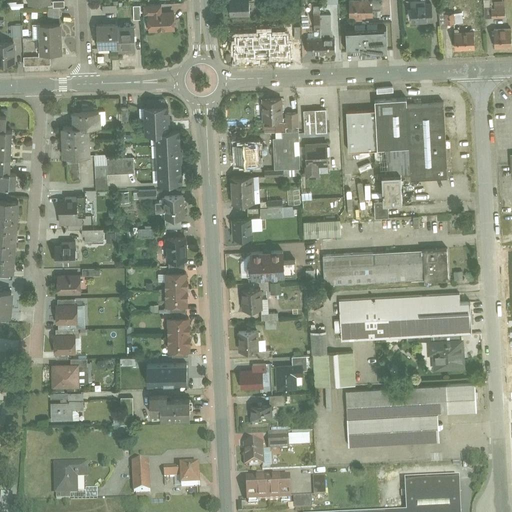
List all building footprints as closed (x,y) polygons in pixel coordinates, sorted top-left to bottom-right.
[(249,0),(230,0),(231,15),(249,14),(249,0)] [(382,0),(374,0),(350,0),(350,17),(356,16),(356,22),(362,22),(362,17),(373,16),(373,8),(383,8),(382,0)] [(421,0),(422,0),(412,0),(412,21),(413,21),(413,20),(419,20),(419,21),(432,20),(432,21),(433,21),(432,4),(426,4),(425,0),(421,0)] [(162,3),(144,4),(144,13),(150,13),(162,13),(162,3)] [(54,7),(48,7),(49,17),(61,17),(60,6),(57,7),(54,7)] [(505,17),(505,8),(492,8),(491,9),(491,17),(505,17)] [(162,13),(150,13),(150,26),(158,25),(158,28),(159,30),(166,30),(167,28),(174,27),(174,12),(162,13)] [(454,13),(446,13),(447,23),(454,23),(454,13)] [(331,14),(320,14),(321,28),(321,38),(332,38),(332,31),(330,31),(330,21),(332,21),(331,14)] [(61,23),(41,24),(42,38),(61,37),(61,23)] [(118,24),(97,24),(98,46),(99,46),(99,45),(110,45),(119,45),(119,26),(118,24)] [(23,25),(12,26),(12,37),(23,36),(23,25)] [(135,25),(119,26),(119,45),(119,48),(128,48),(128,50),(130,51),(132,52),(134,51),(135,49),(135,47),(135,25)] [(386,27),(346,29),(347,52),(362,51),(362,53),(372,52),(372,50),(387,49),(386,27)] [(271,33),(271,29),(260,30),(260,33),(238,34),(238,42),(234,42),(234,51),(237,51),(237,55),(255,55),(255,53),(269,52),(270,54),(288,53),(287,49),(290,49),(290,40),(286,40),(286,32),(271,33)] [(474,32),(459,32),(459,29),(458,29),(454,29),(454,33),(455,48),(474,47),(474,32)] [(511,45),(511,30),(494,30),(494,46),(511,45)] [(61,37),(42,38),(42,53),(62,52),(61,37)] [(321,38),(307,39),(308,53),(322,53),(321,38)] [(332,38),(321,38),(322,53),(336,52),(335,38),(332,38)] [(15,42),(0,42),(0,63),(16,63),(15,42)] [(407,96),(375,98),(376,108),(378,147),(410,146),(407,104),(407,96)] [(282,120),(282,98),(264,98),(264,120),(282,120)] [(444,102),(407,104),(410,146),(411,177),(448,175),(448,174),(452,173),(450,138),(446,138),(444,102)] [(148,106),(145,106),(146,119),(168,118),(167,113),(169,113),(168,105),(165,105),(148,106)] [(378,147),(376,108),(347,110),(349,150),(378,149),(378,147)] [(99,110),(75,112),(76,126),(88,126),(100,125),(99,110)] [(327,110),(304,111),(305,132),(328,131),(327,110)] [(298,113),(286,113),(287,131),(288,131),(299,130),(298,113)] [(168,118),(146,119),(147,132),(157,132),(157,131),(170,131),(170,130),(169,124),(168,124),(168,118)] [(76,126),(64,127),(65,141),(89,140),(88,126),(76,126)] [(6,129),(0,128),(0,143),(12,144),(13,130),(6,129)] [(180,130),(170,130),(170,131),(157,131),(157,132),(158,144),(179,143),(179,137),(181,137),(180,130)] [(299,130),(288,131),(287,131),(287,138),(294,138),(294,141),(300,140),(299,130)] [(276,138),(275,139),(276,163),(287,162),(295,162),(294,156),(294,141),(294,138),(287,138),(276,138)] [(256,139),(236,140),(237,163),(257,162),(256,139)] [(262,139),(256,139),(257,162),(263,162),(263,150),(265,151),(267,149),(267,147),(265,145),(262,147),(262,139)] [(89,140),(65,141),(65,156),(67,156),(79,155),(90,154),(89,140)] [(12,144),(0,143),(0,157),(11,158),(12,144)] [(179,143),(158,144),(159,156),(182,155),(181,148),(180,148),(179,143)] [(328,143),(316,143),(317,144),(306,145),(308,176),(319,176),(318,162),(329,161),(328,143)] [(182,155),(159,156),(159,169),(181,168),(180,162),(182,162),(182,155)] [(297,155),(297,156),(294,156),(295,162),(287,162),(287,168),(288,168),(301,168),(300,155),(297,155)] [(11,158),(0,157),(0,170),(11,171),(11,158)] [(181,168),(159,169),(160,182),(183,181),(182,173),(181,173),(181,168)] [(11,171),(0,170),(0,185),(16,186),(17,172),(11,171)] [(401,171),(382,172),(383,199),(383,201),(388,200),(403,200),(401,171)] [(253,175),(232,176),(232,190),(253,189),(253,175)] [(157,189),(139,190),(139,192),(139,198),(157,197),(157,189)] [(253,189),(232,190),(233,203),(254,202),(253,189)] [(86,195),(66,195),(66,199),(60,199),(60,216),(68,216),(68,222),(83,222),(83,215),(86,215),(86,195)] [(184,195),(165,196),(165,201),(156,201),(156,212),(165,212),(166,217),(182,217),(185,216),(184,195)] [(19,201),(0,199),(0,227),(17,229),(19,201)] [(383,201),(383,199),(375,200),(376,217),(389,217),(388,200),(383,201)] [(283,206),(261,207),(261,218),(283,217),(283,206)] [(182,217),(166,217),(166,227),(182,227),(182,217)] [(251,218),(234,218),(235,238),(252,237),(251,218)] [(341,219),(304,221),(305,237),(342,235),(341,219)] [(17,229),(0,227),(0,241),(16,243),(17,229)] [(154,227),(139,228),(139,237),(155,237),(154,227)] [(186,237),(167,238),(168,260),(187,259),(186,237)] [(16,243),(0,241),(0,255),(15,257),(16,243)] [(63,241),(63,245),(56,245),(56,262),(76,261),(76,241),(63,241)] [(447,247),(423,249),(425,279),(449,278),(447,247)] [(423,249),(374,251),(375,281),(425,279),(423,249)] [(283,250),(251,252),(252,262),(248,262),(249,276),(285,274),(284,260),(283,250)] [(374,251),(323,254),(325,284),(375,281),(374,251)] [(15,257),(0,255),(0,270),(14,271),(15,257)] [(296,259),(284,260),(284,272),(296,271),(296,259)] [(169,272),(167,272),(167,288),(187,288),(187,272),(186,272),(169,272)] [(80,275),(59,275),(59,292),(81,292),(80,275)] [(280,293),(279,282),(270,282),(270,293),(280,293)] [(187,288),(167,288),(167,305),(170,305),(186,305),(187,305),(187,288)] [(261,288),(243,289),(244,308),(262,308),(261,288)] [(0,289),(0,314),(10,315),(12,291),(0,289)] [(460,293),(339,299),(342,340),(431,335),(460,333),(472,332),(470,302),(460,303),(460,293)] [(58,305),(58,322),(59,322),(59,328),(71,328),(71,322),(77,322),(77,304),(76,304),(58,305)] [(278,312),(261,312),(262,320),(278,319),(278,312)] [(169,318),(169,334),(189,333),(189,317),(186,317),(170,318),(169,318)] [(258,330),(240,331),(241,350),(257,349),(259,349),(258,330)] [(326,330),(312,331),(313,353),(314,353),(314,352),(328,352),(326,330)] [(189,333),(169,334),(170,350),(173,350),(189,350),(190,350),(189,333)] [(56,335),(56,352),(57,352),(69,352),(75,352),(75,334),(74,334),(73,335),(56,335)] [(460,339),(432,341),(432,352),(429,352),(429,353),(434,353),(434,368),(462,367),(461,339),(460,339)] [(259,349),(257,349),(258,358),(272,357),(272,348),(259,349)] [(328,352),(314,352),(314,353),(316,386),(338,384),(338,385),(356,384),(354,350),(328,352)] [(311,355),(293,356),(293,365),(308,365),(307,356),(311,355)] [(88,357),(71,358),(72,364),(78,364),(78,366),(88,366),(88,357)] [(120,365),(136,365),(136,357),(120,357),(120,365)] [(187,363),(147,364),(147,383),(187,382),(187,363)] [(72,364),(54,365),(54,386),(79,385),(78,366),(78,364),(72,364)] [(293,365),(277,366),(278,388),(296,387),(296,375),(303,374),(303,369),(308,369),(308,365),(293,365)] [(254,371),(242,371),(242,386),(263,385),(262,371),(262,370),(254,371)] [(476,383),(446,385),(448,412),(477,411),(476,383)] [(446,385),(346,390),(348,417),(438,412),(448,412),(446,385)] [(285,394),(269,395),(270,401),(279,401),(280,404),(285,404),(285,394)] [(190,399),(168,399),(168,395),(150,395),(151,413),(161,413),(161,417),(190,416),(190,399)] [(133,418),(133,396),(121,397),(122,418),(133,418)] [(67,399),(67,401),(51,402),(52,419),(71,419),(71,413),(73,413),(73,408),(84,408),(84,399),(67,399)] [(271,404),(251,405),(251,406),(252,406),(252,411),(252,425),(262,424),(262,423),(272,423),(271,404)] [(348,417),(349,445),(440,440),(438,412),(348,417)] [(288,436),(269,436),(269,443),(280,443),(280,447),(289,446),(288,436)] [(262,442),(245,443),(246,465),(264,464),(262,442)] [(0,443),(0,457),(11,460),(14,446),(0,443)] [(149,461),(133,462),(135,492),(151,491),(149,461)] [(87,464),(57,464),(58,478),(57,479),(57,491),(71,491),(77,491),(77,476),(87,475),(87,464)] [(199,465),(181,466),(182,476),(182,486),(200,485),(199,465)] [(181,466),(165,467),(165,477),(182,476),(181,466)] [(326,476),(314,477),(314,495),(326,494),(326,476)] [(290,478),(247,480),(248,502),(291,500),(290,478)] [(406,511),(461,511),(460,478),(405,481),(406,511)] [(13,491),(2,491),(1,508),(12,508),(13,491)] [(312,496),(294,497),(295,509),(313,508),(312,496)]
